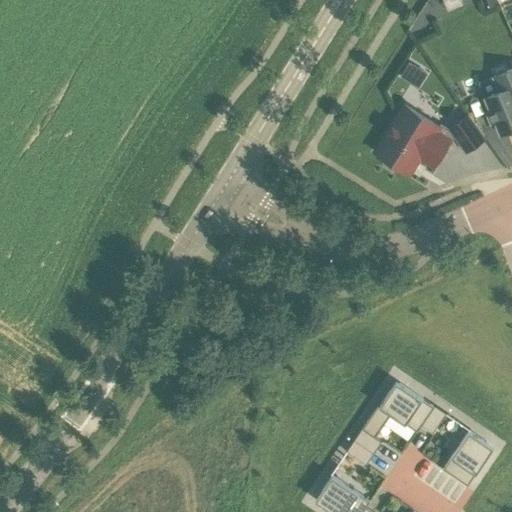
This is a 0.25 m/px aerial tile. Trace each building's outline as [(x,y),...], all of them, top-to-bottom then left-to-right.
[(487,0),(491,9),(500,5),(498,0),(487,0)] [(511,128),(511,66),(492,75),(499,90),(484,97),(489,109),(487,110),(492,122),(496,121),(501,133),(511,128)] [(442,122),(440,125),(405,103),(375,151),(387,158),(387,159),(386,165),(392,169),(397,166),(398,165),(410,172),(421,156),(435,165),(451,139),(456,136),(466,151),(486,137),(469,113),(449,127),(442,122)] [(380,403),(355,439),(374,452),(382,441),(376,436),(392,413),(418,431),(423,424),(435,406),(400,382),(397,380),(391,390),(381,404),(380,403)] [(435,406),(423,424),(434,432),(447,413),(447,412),(436,405),(435,406)] [(469,429),(443,468),(468,485),(492,450),(494,446),(485,440),(470,430),(469,429)] [(355,439),(348,450),(348,451),(367,463),(374,452),(355,439)] [(322,490),(316,499),(319,501),(334,511),(362,511),(366,507),(371,500),(333,474),(332,475),(322,490)]
